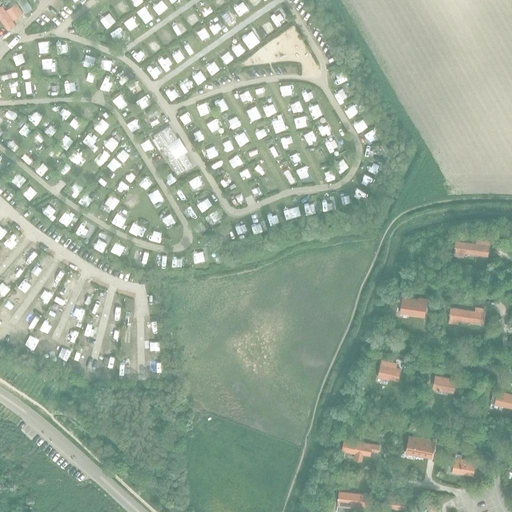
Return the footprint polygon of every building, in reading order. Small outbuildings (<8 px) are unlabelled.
[(62,2),(60,0),(54,0),(47,6),(52,11),(62,2)] [(7,10),(13,19),(23,12),(17,3),(7,10)] [(169,124),(154,133),(167,154),(172,151),(174,154),(176,157),(171,160),(179,174),(194,165),(186,151),(182,153),(180,150),(178,147),(182,145),(169,124)] [(487,255),(489,240),(476,239),(476,243),(456,240),(454,255),(464,256),(464,252),(487,255)] [(402,295),(400,313),(425,317),(427,298),(418,296),(418,298),(402,295)] [(482,322),(484,308),(476,306),(475,310),(451,307),(448,322),(458,323),(459,319),(482,322)] [(398,380),(400,368),(386,365),(387,361),(382,359),(379,377),(389,379),(389,378),(398,380)] [(454,392),(456,379),(436,375),(433,388),(438,389),(438,390),(440,391),(440,389),(454,392)] [(511,407),(511,393),(498,391),(498,392),(494,391),(491,403),(511,407)] [(409,436),(406,452),(431,456),(434,441),(409,436)] [(380,445),(344,439),(342,450),(356,453),(355,459),(362,460),(363,452),(366,453),(367,454),(370,455),(371,450),(379,452),(380,445)] [(473,474),(476,461),(456,457),(453,471),(473,474)] [(368,509),(370,494),(339,491),(337,505),(368,509)] [(407,498),(384,495),(383,507),(406,509),(407,498)] [(440,511),(437,505),(434,498),(426,502),(429,508),(424,510),(424,511),(440,511)]
